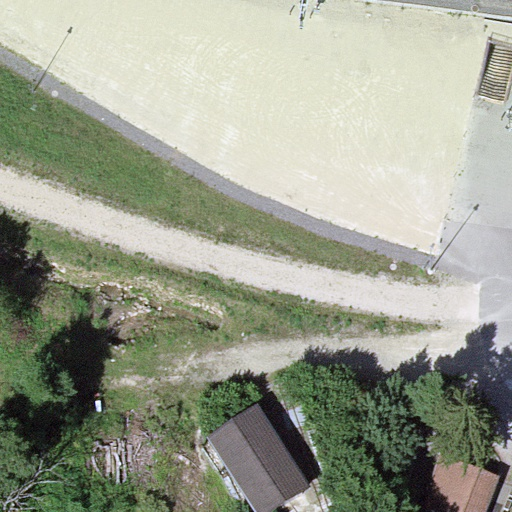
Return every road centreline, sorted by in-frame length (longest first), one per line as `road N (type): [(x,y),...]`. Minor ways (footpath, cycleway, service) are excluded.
road 1 (track): [(0,183),(223,258),(343,287),(511,302)]
road 2 (track): [(57,373),(216,367),(283,351),(511,364)]
road 3 (track): [(216,367),(152,444),(160,511)]
